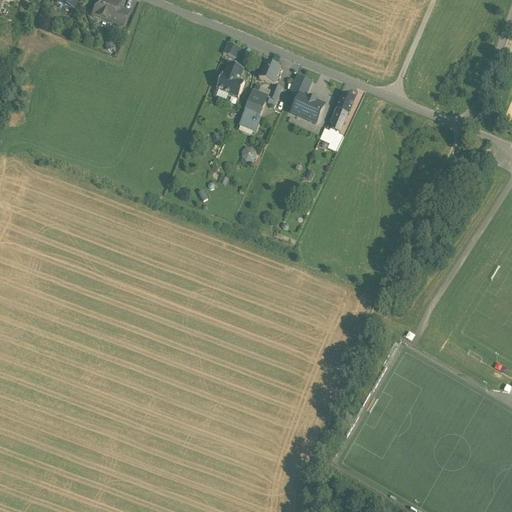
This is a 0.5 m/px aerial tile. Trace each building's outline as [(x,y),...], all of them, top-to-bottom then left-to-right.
[(77,0),(57,0),(56,4),(73,11),(77,0)] [(118,5),(106,0),(98,0),(94,10),(92,11),(91,14),(93,18),(95,19),(98,18),(111,24),(116,10),(118,5)] [(128,15),(116,10),(111,24),(122,28),(128,15)] [(240,50),(228,45),(223,56),(235,61),(236,61),(235,60),(240,50),(240,51),(240,50)] [(281,71),(266,65),(259,81),(266,84),(274,87),(277,81),(279,82),(281,78),(278,77),(281,71)] [(244,72),(229,66),(228,66),(229,66),(224,77),(223,77),(223,76),(216,91),(217,92),(217,91),(238,100),(245,85),(244,85),(239,83),(243,72),(244,72)] [(313,85),(298,78),(292,93),(301,97),(306,99),(313,85)] [(266,84),(259,81),(254,94),(261,96),(266,84)] [(274,87),(266,84),(261,96),(266,99),(269,100),(271,96),(272,97),(276,87),(274,87)] [(282,89),(276,87),(272,97),(271,96),(269,100),(276,103),(282,89)] [(254,94),(245,117),(257,122),(266,99),(261,96),(254,94)] [(355,101),(343,96),(337,111),(348,115),(349,116),(355,101)] [(306,99),(301,97),(292,115),(316,126),(325,108),(306,99)] [(348,115),(337,111),(330,126),(333,127),(331,131),(340,134),(348,115)] [(257,122),(245,117),(241,126),(253,131),(257,122)] [(253,131),(241,126),(239,132),(251,137),(253,131)] [(343,139),(330,133),(326,144),(332,146),(333,144),(339,147),(343,139)] [(256,162),(257,148),(243,148),(242,161),(256,162)]
